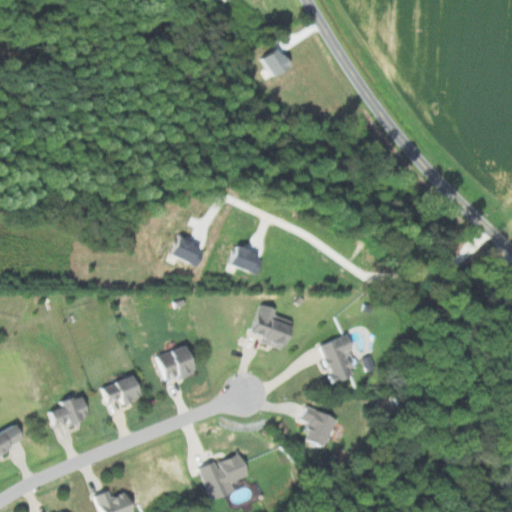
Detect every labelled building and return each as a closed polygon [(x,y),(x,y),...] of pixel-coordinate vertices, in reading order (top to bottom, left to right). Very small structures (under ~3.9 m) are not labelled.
[(274,349),(284,323),(267,316),(270,310),(253,304),(242,333),(256,337),(254,342),(274,349)] [(327,382),(346,374),(337,351),(343,349),(337,335),(312,345),(327,382)] [(148,357),(158,383),(188,370),(178,345),(148,357)] [(113,404),(133,398),(126,375),(93,386),(98,403),(111,398),(113,404)] [(82,415),(74,394),(51,403),(53,407),(40,412),(47,429),(82,415)] [(330,420),(298,405),(292,419),(302,424),(296,439),(317,448),(330,420)] [(0,451),(3,450),(1,446),(14,439),(6,423),(0,426),(0,451)] [(204,499),(227,490),(224,482),(241,475),(231,452),(191,468),(204,499)] [(127,511),(119,491),(103,497),(101,491),(87,497),(93,511),(127,511)]
